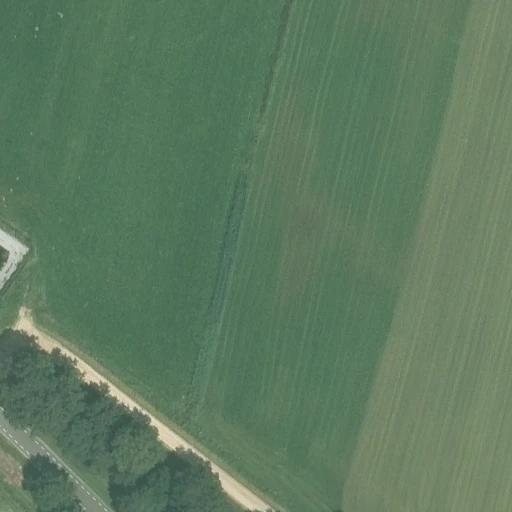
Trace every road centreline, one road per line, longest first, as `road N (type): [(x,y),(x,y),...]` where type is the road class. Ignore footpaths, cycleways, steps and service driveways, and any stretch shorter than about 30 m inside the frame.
road 1 (track): [(0,364),(31,350),(119,404),(259,511)]
road 2 (tertiary): [(95,511),(0,419)]
